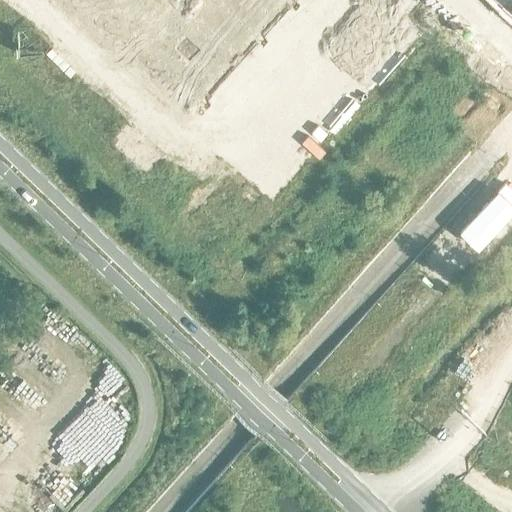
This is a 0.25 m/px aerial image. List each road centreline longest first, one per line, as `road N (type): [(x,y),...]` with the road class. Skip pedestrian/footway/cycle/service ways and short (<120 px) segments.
road 1 (secondary): [(382,511),(0,144)]
road 2 (secondary): [(0,168),(356,511)]
road 3 (unclassified): [(81,511),(147,429),(143,379),(0,232)]
road 4 (unknown): [(0,484),(88,368)]
